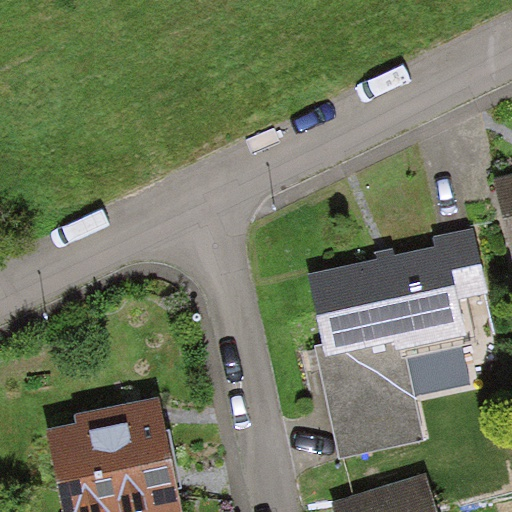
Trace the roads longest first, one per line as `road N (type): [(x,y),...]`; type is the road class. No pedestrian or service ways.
road 1 (residential): [(511,55),(181,208)]
road 2 (residential): [(181,208),(234,326),(273,511)]
road 3 (residential): [(181,208),(0,293)]
